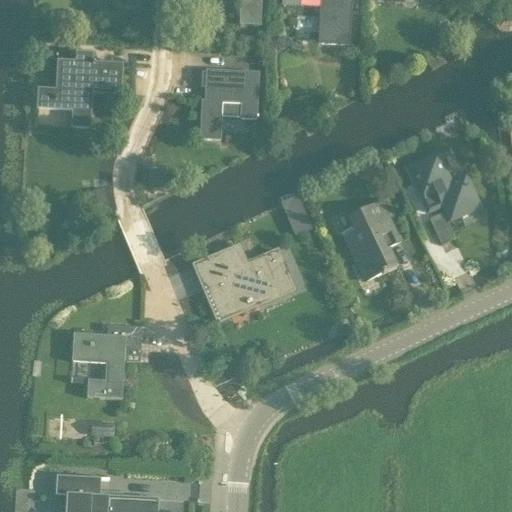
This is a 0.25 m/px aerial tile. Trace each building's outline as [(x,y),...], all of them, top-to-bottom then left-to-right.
[(241,0),(242,5),(240,4),(239,26),(260,27),(261,0),(241,0)] [(349,47),(351,0),(320,0),(320,9),(323,9),(323,13),(320,13),(318,46),(349,47)] [(38,91),(37,110),(72,112),(71,129),(89,130),(91,95),(120,97),(122,67),(57,63),(56,92),(38,91)] [(201,103),(199,142),(220,143),(222,105),(241,106),(240,121),(256,122),(259,74),(206,73),(204,103),(201,103)] [(296,129),(290,117),(276,124),(282,136),(296,129)] [(437,156),(408,170),(428,214),(443,207),(450,222),(479,209),(465,179),(450,185),(437,156)] [(164,171),(148,171),(149,190),(164,190),(164,171)] [(108,210),(104,191),(87,195),(91,214),(108,210)] [(356,233),(343,239),(365,285),(395,270),(386,252),(401,245),(380,203),(349,218),(356,233)] [(442,215),(429,221),(441,245),(453,240),(442,215)] [(226,282),(203,291),(217,324),(289,294),(282,278),(286,276),(277,253),(241,268),(234,250),(215,258),(226,282)] [(73,336),(71,364),(105,366),(104,382),(87,381),(86,400),(121,402),(124,357),(140,358),(141,330),(107,328),(107,338),(73,336)] [(90,425),(90,437),(111,438),(112,426),(90,425)] [(57,479),(56,496),(70,497),(68,511),(156,511),(157,501),(100,498),(101,481),(57,479)]
